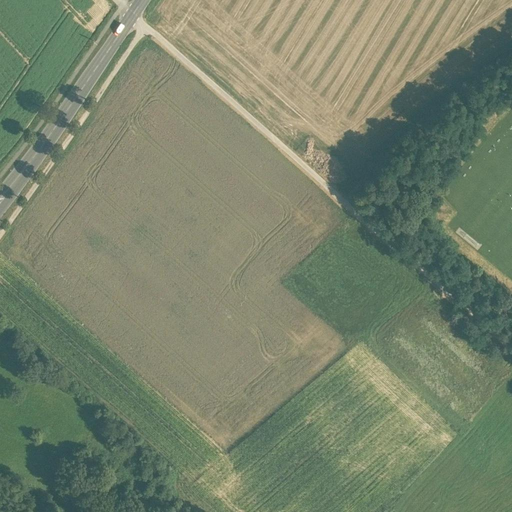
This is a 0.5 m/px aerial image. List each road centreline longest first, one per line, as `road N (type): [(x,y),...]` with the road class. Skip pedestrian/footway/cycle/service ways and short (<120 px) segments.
road 1 (track): [(511,340),(118,0)]
road 2 (track): [(142,25),(0,231)]
road 3 (secondary): [(140,0),(0,201)]
